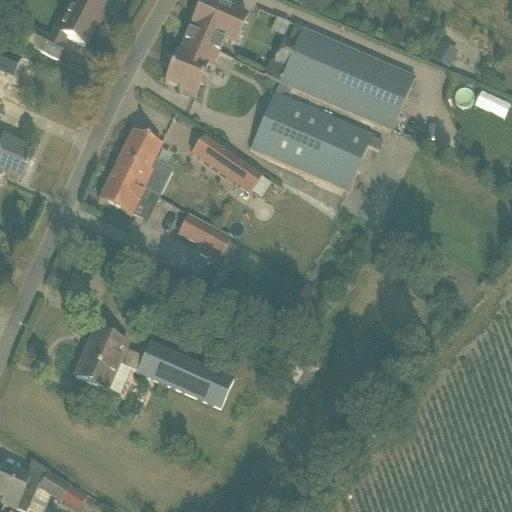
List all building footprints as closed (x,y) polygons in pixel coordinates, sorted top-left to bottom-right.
[(112,2),(108,0),(77,0),(60,35),(55,32),(56,29),(55,29),(49,40),(35,33),(27,47),(57,62),(64,48),(62,47),(66,39),(84,48),(99,20),(102,22),(112,2)] [(192,27),(183,49),(201,57),(204,51),(217,56),(224,41),(235,46),(247,19),(204,0),(203,0),(191,27),(192,27)] [(414,81),(302,32),(278,86),(391,135),(414,81)] [(439,45),(432,62),(448,68),(454,51),(439,45)] [(211,69),(217,56),(204,51),(201,57),(183,49),(179,57),(176,56),(165,84),(181,90),(179,94),(195,100),(205,75),(209,76),(211,69)] [(22,63),(0,52),(0,74),(13,81),(22,63)] [(383,144),(371,140),(372,139),(291,104),(267,160),(348,195),(367,149),(378,154),(383,144)] [(130,187),(146,194),(154,175),(151,173),(162,150),(133,135),(114,174),(132,183),(130,187)] [(226,179),(238,161),(203,137),(191,155),(226,179)] [(3,139),(1,142),(0,141),(0,173),(22,183),(32,158),(24,154),(26,150),(3,139)] [(251,192),(262,177),(247,166),(236,182),(251,192)] [(132,183),(114,174),(99,205),(132,221),(133,219),(148,226),(160,201),(146,194),(130,187),(132,183)] [(228,240),(190,219),(180,237),(219,258),(228,240)] [(86,356),(75,379),(107,393),(118,368),(220,412),(233,383),(149,347),(143,361),(125,353),(126,348),(95,334),(95,335),(98,337),(90,357),(86,356)] [(33,488),(35,484),(1,469),(0,471),(0,499),(3,501),(1,506),(14,511),(15,511),(16,511),(17,511),(28,511),(37,490),(33,488)] [(72,488),(51,475),(40,492),(61,505),(72,488)]
